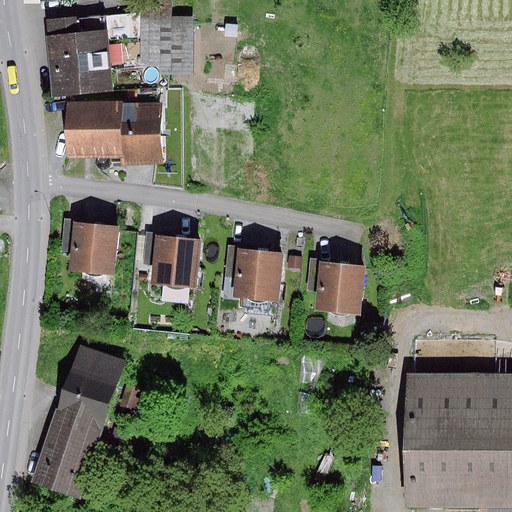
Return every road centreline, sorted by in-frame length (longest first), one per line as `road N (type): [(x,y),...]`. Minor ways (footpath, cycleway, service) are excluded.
road 1 (residential): [(31,185),(194,202),(352,233)]
road 2 (tertiary): [(0,490),(31,185)]
road 3 (tertiary): [(31,185),(3,0)]
